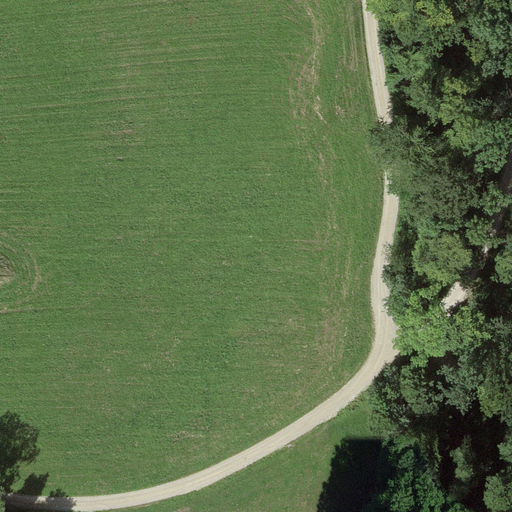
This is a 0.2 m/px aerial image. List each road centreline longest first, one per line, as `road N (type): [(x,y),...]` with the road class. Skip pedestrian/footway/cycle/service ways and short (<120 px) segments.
road 1 (track): [(511,165),(477,267),(450,302),(281,455),(137,511)]
road 2 (track): [(375,0),(394,161),(391,355)]
